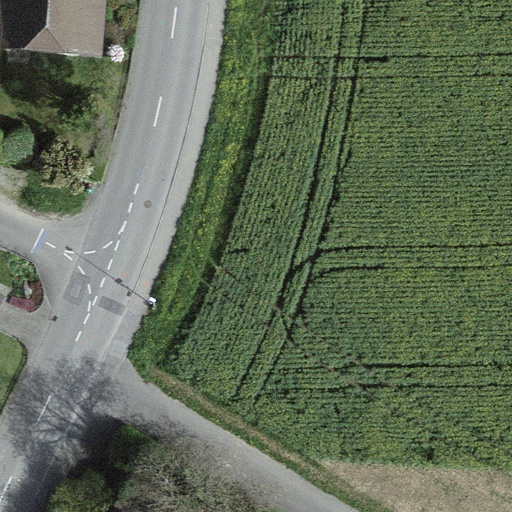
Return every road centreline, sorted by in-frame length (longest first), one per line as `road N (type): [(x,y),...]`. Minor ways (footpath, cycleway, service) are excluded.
road 1 (residential): [(70,354),(316,511)]
road 2 (residential): [(106,272),(154,127),(177,0)]
road 3 (residential): [(0,499),(70,354)]
